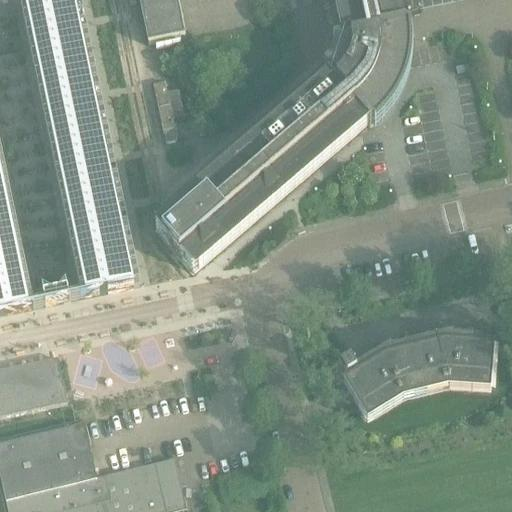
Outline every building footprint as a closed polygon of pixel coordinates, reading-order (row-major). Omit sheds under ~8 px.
[(72,0),(23,0),(86,300),(133,290),(72,0)] [(0,173),(0,318),(29,312),(0,173)] [(362,380),(351,362),(338,370),(369,421),(402,401),(449,390),(487,393),(490,354),(445,351),(387,365),(362,380)] [(57,362),(19,370),(0,373),(0,421),(67,408),(57,362)] [(96,481),(82,427),(0,447),(0,481),(7,511),(164,511),(154,467),(96,481)]
